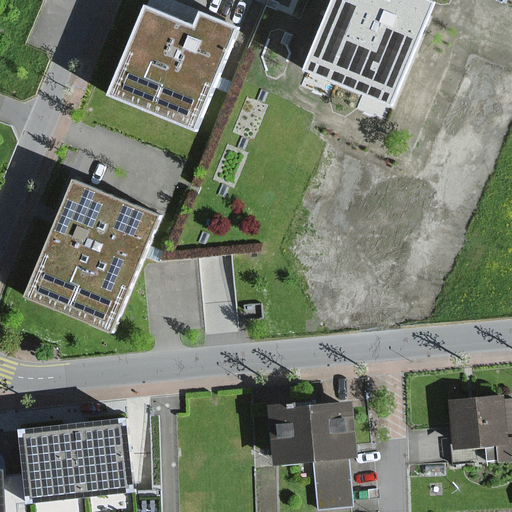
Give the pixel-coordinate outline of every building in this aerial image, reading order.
[(234,27),(167,0),(133,0),(97,92),(192,130),(234,27)] [(433,4),(424,0),(388,0),(388,1),(384,0),(331,0),(302,72),(391,108),(433,4)] [(162,215),(62,174),(13,298),(112,339),(162,215)] [(500,395),(447,400),(453,466),(511,460),(511,407),(511,400),(500,401),(500,395)] [(293,401),(264,405),(271,466),(313,462),(318,509),(351,506),(346,458),(356,457),(349,401),(294,407),(293,401)] [(154,491),(146,418),(37,430),(45,503),(154,491)]
